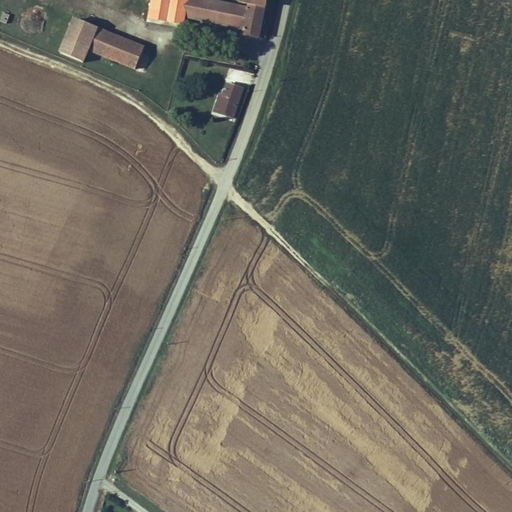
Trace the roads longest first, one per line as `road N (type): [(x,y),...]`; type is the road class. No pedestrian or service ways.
road 1 (tertiary): [(87,511),(244,136),(285,0)]
road 2 (track): [(224,184),(511,469)]
road 3 (track): [(224,184),(126,103),(0,45)]
